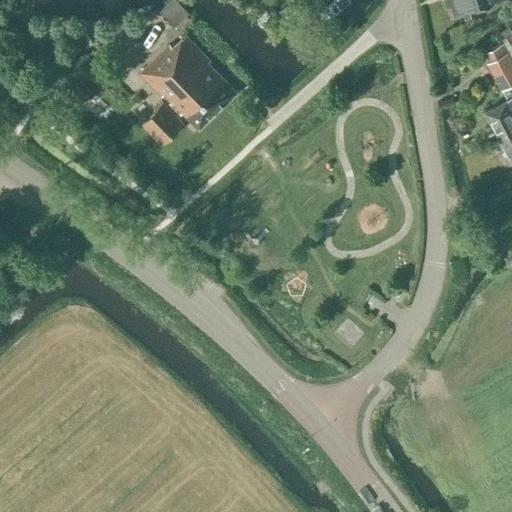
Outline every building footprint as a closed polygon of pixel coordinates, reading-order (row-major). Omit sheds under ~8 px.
[(447,0),(453,17),(486,6),(483,0),(490,0),(491,2),(496,0),(447,0)] [(162,14),(173,26),(185,14),(174,2),(162,14)] [(511,33),(502,39),(511,57),(511,33)] [(140,73),(167,102),(180,115),(183,112),(199,128),(237,92),(209,62),(210,61),(186,35),(173,48),(170,45),(140,73)] [(502,89),(511,83),(511,62),(507,54),(489,63),(502,89)] [(511,96),(485,111),(499,136),(511,128),(511,96)] [(183,124),(163,104),(142,124),(162,144),(183,124)] [(511,129),(499,136),(511,159),(511,129)] [(184,266),(179,271),(189,279),(193,274),(184,266)]
